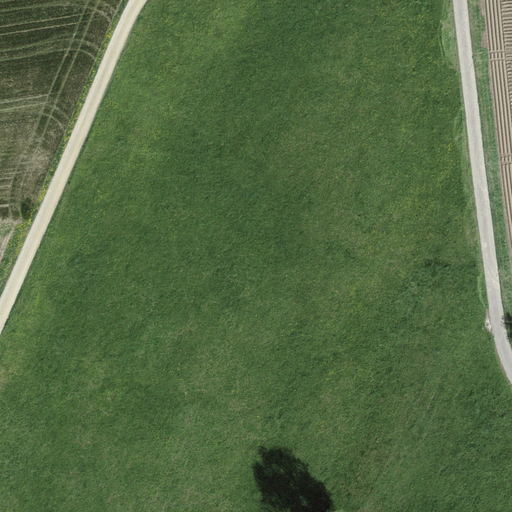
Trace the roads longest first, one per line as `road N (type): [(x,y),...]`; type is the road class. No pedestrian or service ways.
road 1 (unclassified): [(511,367),(490,303),(457,0)]
road 2 (unclassified): [(137,0),(0,312)]
